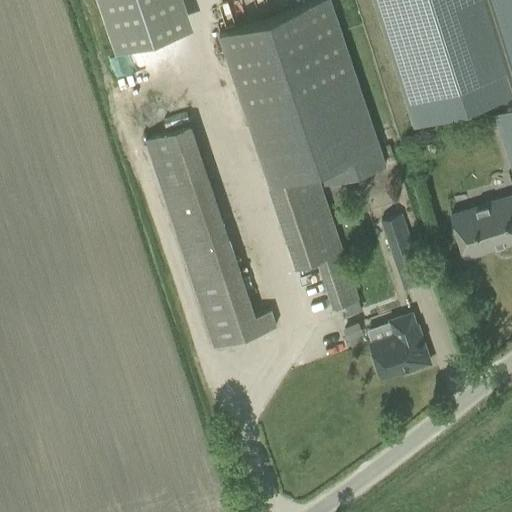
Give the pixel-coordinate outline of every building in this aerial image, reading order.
[(187,0),(100,0),(115,49),(195,25),(187,0)] [(385,163),(330,0),(311,0),(219,31),(270,184),(315,169),(320,167),(325,183),(385,163)] [(511,0),(374,0),(414,126),(511,94),(511,107),(494,113),(506,151),(511,148),(511,0)] [(112,56),(115,75),(132,73),(129,53),(112,56)] [(511,194),(451,213),(458,236),(464,256),(511,240),(511,194)] [(381,218),(396,264),(415,258),(400,212),(381,218)] [(358,297),(342,249),(317,257),(333,305),(344,302),(358,297)] [(276,324),(270,308),(253,313),(247,293),(202,308),(214,345),(276,324)] [(369,341),(380,376),(401,369),(401,368),(410,365),(411,367),(429,361),(417,324),(415,325),(411,312),(390,319),(394,333),(369,341)] [(357,323),(343,328),(347,338),(361,332),(357,323)]
